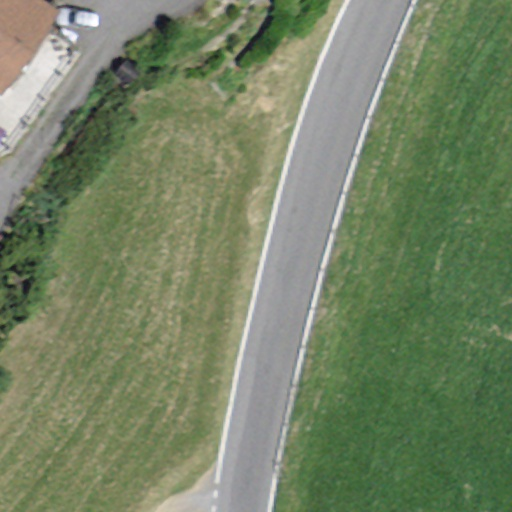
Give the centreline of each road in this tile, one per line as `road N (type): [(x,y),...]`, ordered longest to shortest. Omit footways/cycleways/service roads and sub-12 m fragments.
road 1 (unclassified): [(383,0),(316,176),(243,511)]
road 2 (residential): [(0,171),(151,0)]
